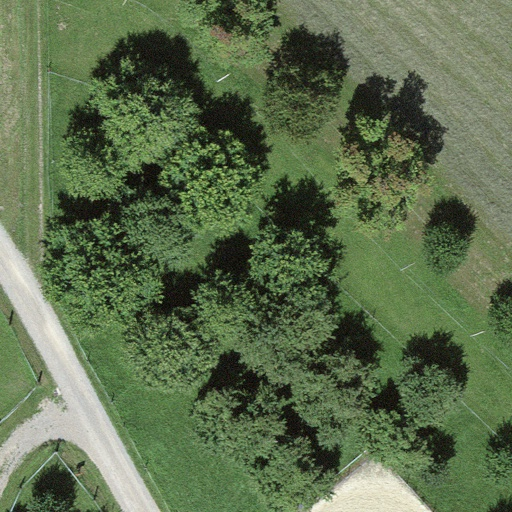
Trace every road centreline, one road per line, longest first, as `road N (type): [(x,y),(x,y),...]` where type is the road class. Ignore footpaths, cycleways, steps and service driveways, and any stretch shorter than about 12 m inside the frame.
road 1 (track): [(39,322),(36,0)]
road 2 (unclassified): [(155,511),(0,266)]
road 3 (track): [(112,435),(62,420),(25,433),(0,488)]
